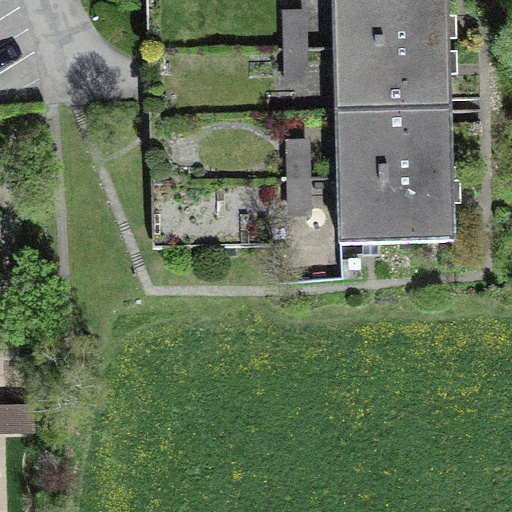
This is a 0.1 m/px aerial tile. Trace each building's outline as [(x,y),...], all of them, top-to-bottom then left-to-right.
[(336,0),(338,50),(444,47),(442,0),(336,0)] [(334,94),(332,2),(286,3),(288,94),(334,94)] [(446,111),(444,47),(338,50),(340,114),(446,111)] [(446,111),(340,114),(342,177),(448,174),(446,111)] [(448,174),(342,177),(344,243),(450,240),(448,174)]
